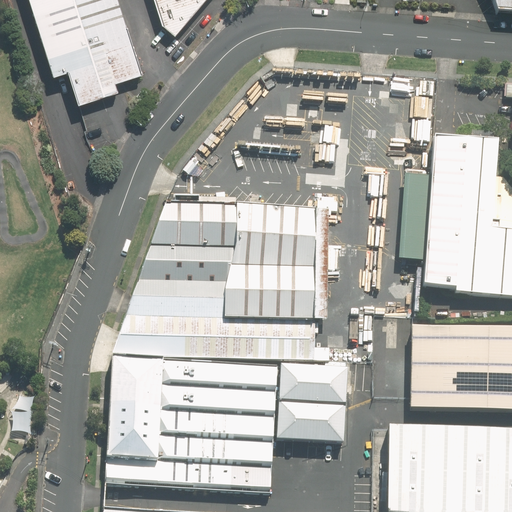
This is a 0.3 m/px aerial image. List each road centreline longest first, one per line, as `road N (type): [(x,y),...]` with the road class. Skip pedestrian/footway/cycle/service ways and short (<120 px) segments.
road 1 (tertiary): [(66,511),(77,326),(115,210),(147,142),(224,55),(248,38),(294,28),(511,44)]
road 2 (unknown): [(250,504),(68,489)]
